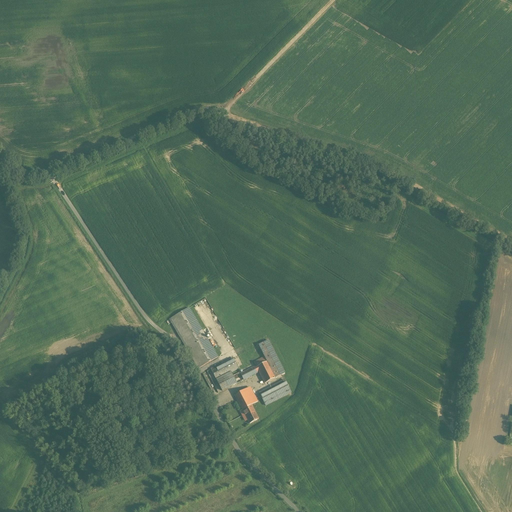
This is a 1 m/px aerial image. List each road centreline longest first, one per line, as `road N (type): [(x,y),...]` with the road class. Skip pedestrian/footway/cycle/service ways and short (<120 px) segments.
road 1 (track): [(511,242),(378,166),(206,110),(46,173)]
road 2 (unclassified): [(0,159),(21,174),(50,175),(142,315),(184,355),(236,452),(297,511)]
road 3 (track): [(221,114),(333,0)]
